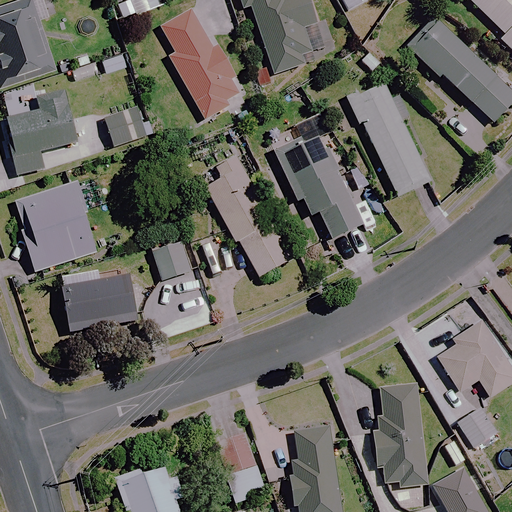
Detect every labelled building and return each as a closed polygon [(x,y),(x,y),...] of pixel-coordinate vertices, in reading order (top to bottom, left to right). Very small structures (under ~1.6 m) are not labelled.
[(49,19),(43,0),(18,0),(0,6),(0,82),(52,66),(38,23),(49,19)] [(238,0),(242,12),(249,9),(273,78),(313,64),(310,55),(323,51),(305,0),(238,0)] [(370,0),(339,0),(347,13),(370,0)] [(511,0),(465,0),(502,37),(498,42),(511,55),(511,0)] [(240,91),(195,10),(159,30),(173,55),(167,58),(204,124),(231,108),(226,99),(240,91)] [(511,106),(511,94),(431,22),(404,51),(437,80),(439,78),(493,127),(511,106)] [(430,184),(383,87),(349,103),(396,201),(430,184)] [(6,115),(17,174),(71,163),(68,146),(74,145),(66,104),(6,115)] [(139,113),(103,123),(111,152),(147,142),(139,113)] [(363,227),(321,139),(300,149),(297,142),(272,154),(304,223),(317,216),(330,243),(363,227)] [(290,263),(235,159),(198,178),(234,246),(238,243),(258,280),(290,263)] [(98,255),(78,186),(15,204),(24,234),(21,234),(33,274),(98,255)] [(190,275),(180,245),(151,254),(160,285),(190,275)] [(136,324),(128,278),(60,290),(69,336),(136,324)] [(511,385),(511,373),(481,325),(452,344),(455,348),(436,360),(458,396),(477,383),(488,401),(511,385)] [(374,406),(377,437),(373,437),(376,472),(382,472),(384,487),(396,486),(397,491),(424,489),(415,386),(380,389),(381,405),(374,406)] [(496,434),(481,409),(456,424),(471,450),(496,434)] [(287,465),(292,511),(294,511),(340,511),(332,430),(296,433),(299,463),(287,465)] [(262,496),(245,437),(212,446),(230,505),(262,496)] [(452,443),(442,448),(454,468),(464,463),(452,443)] [(179,511),(167,469),(140,477),(139,472),(113,479),(122,511),(124,511),(127,511),(179,511)] [(486,511),(463,471),(432,488),(445,511),(486,511)]
